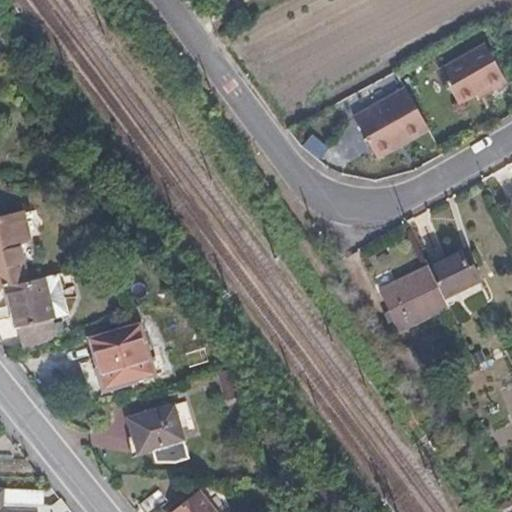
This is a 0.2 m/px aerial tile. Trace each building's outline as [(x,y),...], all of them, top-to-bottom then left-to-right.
[(511,81),(492,44),(444,71),(461,103),(478,93),(482,98),(511,81)] [(358,117),(376,152),(379,158),(432,130),(410,88),(358,117)] [(0,287),(9,286),(14,309),(16,319),(23,352),(71,332),(60,277),(45,279),(37,239),(50,237),(46,212),(0,220),(0,287)] [(480,279),(466,249),(429,267),(445,296),(480,279)] [(445,296),(429,267),(381,291),(400,329),(448,305),(445,296)] [(156,376),(142,327),(90,341),(98,371),(103,371),(107,389),(156,376)] [(420,371),(410,348),(399,354),(409,376),(420,371)] [(223,402),(248,396),(239,367),(237,363),(215,370),(223,402)] [(191,457),(175,404),(129,418),(140,453),(154,449),(158,461),(177,462),(191,457)] [(0,511),(26,511),(28,492),(0,490),(0,511)] [(216,511),(200,491),(171,511),(216,511)] [(157,511),(165,505),(156,494),(139,506),(143,511),(157,511)]
